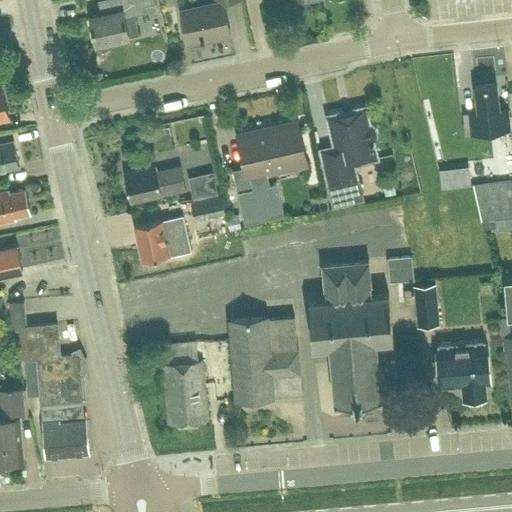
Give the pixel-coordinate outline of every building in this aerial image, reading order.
[(106,0),(109,11),(123,8),(124,17),(134,15),(144,12),(143,6),(154,3),(152,0),(106,0)] [(223,1),(227,0),(214,0),(215,1),(180,9),(186,40),(200,38),(201,40),(230,34),(223,1)] [(124,17),(123,8),(109,11),(89,15),(95,43),(128,36),(138,34),(134,15),(124,17)] [(479,131),(509,128),(507,108),(499,109),(496,82),(474,85),(479,131)] [(343,116),(341,113),(339,112),(335,112),(329,122),(335,149),(322,152),(329,184),(333,203),(360,197),(359,193),(360,190),(360,187),(358,182),(356,180),(352,162),(376,157),(372,140),(373,139),(375,135),(374,130),(373,126),(370,123),(368,122),(366,113),(357,108),(354,109),(352,111),(351,114),(343,116)] [(265,168),(303,160),(294,122),(241,134),(252,186),(237,190),(244,220),(282,212),(276,181),(268,183),(265,168)] [(0,168),(19,164),(13,138),(0,141),(0,168)] [(161,193),(185,187),(180,164),(156,169),(155,164),(123,171),(130,201),(161,194),(161,193)] [(483,229),(511,225),(511,177),(474,181),(483,229)] [(0,189),(0,220),(15,217),(15,215),(29,212),(24,188),(9,191),(9,188),(0,189)] [(190,193),(192,200),(215,195),(214,188),(190,193)] [(215,195),(192,200),(194,213),(204,210),(206,216),(225,212),(221,194),(215,195)] [(161,218),(134,223),(135,224),(142,258),(142,259),(147,258),(148,260),(155,258),(155,256),(168,253),(168,254),(191,249),(183,213),(161,218)] [(0,272),(23,268),(17,242),(0,246),(0,272)] [(388,281),(413,279),(410,255),(386,257),(388,281)] [(346,413),(353,412),(353,415),(355,415),(355,413),(363,412),(363,414),(364,414),(364,411),(371,411),(374,411),(373,397),(378,396),(378,397),(381,397),(375,341),(391,339),(387,293),(370,295),(366,259),(320,264),(323,299),(306,301),(311,347),(327,345),(333,402),(342,401),(343,414),(346,413)] [(434,282),(414,284),(418,324),(438,322),(434,282)] [(404,303),(414,302),(413,287),(402,288),(404,303)] [(38,375),(46,455),(88,451),(85,416),(83,417),(77,352),(58,353),(56,321),(25,324),(23,300),(8,301),(11,325),(14,325),(17,358),(25,357),(27,376),(38,375)] [(271,372),(298,370),(294,314),(266,316),(265,314),(230,317),(236,398),(272,395),(271,372)] [(435,348),(438,384),(462,382),(463,396),(465,396),(465,398),(470,401),(480,401),(484,396),(484,394),(485,394),(484,380),(490,380),(487,344),(485,344),(485,338),(437,342),(437,348),(435,348)] [(168,421),(188,419),(208,417),(202,356),(161,361),(168,421)] [(6,387),(0,387),(0,460),(23,459),(19,415),(24,414),(21,386),(6,387)]
